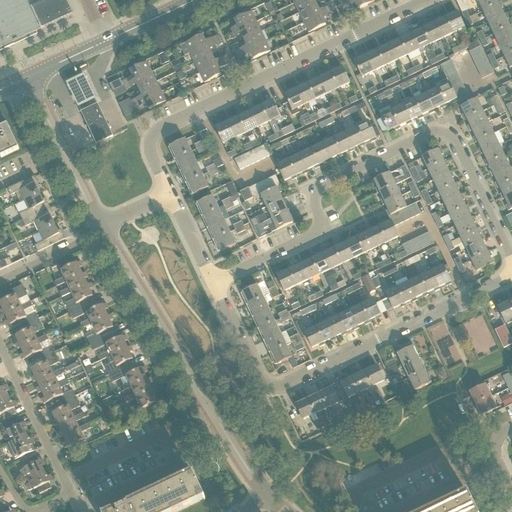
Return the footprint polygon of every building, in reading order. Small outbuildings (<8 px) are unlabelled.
[(0,0),(0,48),(44,28),(73,15),(68,5),(66,0),(0,0)] [(301,0),(295,3),(299,13),(316,5),(313,0),(301,0)] [(344,9),(349,7),(355,4),(358,10),(375,2),(374,0),(352,0),(347,3),(342,5),(344,9)] [(476,0),(477,0),(482,11),(499,3),(497,0),(476,0)] [(501,2),(499,3),(482,11),(488,23),(505,15),(504,15),(502,9),(504,8),(501,2)] [(319,12),(316,5),(299,13),(304,23),(332,9),(331,6),(319,12)] [(309,33),(326,25),(323,19),(332,15),(335,14),(332,9),(304,23),(309,33)] [(237,26),(231,29),(233,33),(256,22),(251,12),(234,20),(237,26)] [(453,34),(465,29),(457,12),(450,15),(450,13),(445,16),(445,18),(453,34)] [(507,14),(504,15),(505,15),(488,23),(493,34),(510,26),(507,20),(509,19),(507,14)] [(434,23),(442,40),(453,34),(445,18),(439,21),(438,19),(433,21),(434,23)] [(235,37),(241,34),(244,40),(261,32),(256,22),(233,33),(235,37)] [(422,27),(430,45),(442,40),(434,23),(428,26),(427,24),(422,27)] [(511,25),(510,26),(493,34),(499,46),(511,39),(511,25)] [(416,29),(410,32),(411,34),(419,50),(430,45),(422,27),(423,29),(417,31),(416,29)] [(247,46),(235,52),(237,56),(266,42),(261,32),(244,40),(247,46)] [(400,39),(408,56),(419,50),(411,34),(405,37),(404,35),(399,37),(400,39)] [(217,36),(212,39),(205,42),(202,36),(186,44),(190,54),(219,40),(217,36)] [(489,45),(486,38),(481,40),(484,47),(489,45)] [(388,43),(389,45),(396,61),(408,56),(400,39),(394,42),(393,40),(388,43)] [(511,39),(499,46),(504,57),(511,53),(511,39)] [(190,54),(193,59),(195,63),(212,55),(209,50),(221,44),(219,40),(190,54)] [(239,60),(244,57),(251,54),(254,60),(270,52),(266,42),(237,56),(239,60)] [(377,50),(385,67),(396,61),(389,45),(382,48),(381,46),(376,48),(377,50)] [(471,54),(473,60),(484,55),(481,49),(471,54)] [(366,55),(366,56),(374,72),(385,67),(377,50),(371,53),(370,51),(365,53),(366,55)] [(444,54),(436,57),(439,62),(446,59),(444,54)] [(212,55),(195,63),(200,73),(228,60),(226,56),(215,61),(212,55)] [(473,60),(476,65),(487,60),(484,55),(473,60)] [(353,59),(362,78),(374,72),(366,56),(360,59),(359,57),(353,59)] [(179,59),(172,63),(177,72),(183,68),(179,59)] [(205,83),(221,75),(219,69),(230,64),(228,60),(200,73),(205,83)] [(441,66),(443,71),(454,66),(452,60),(441,66)] [(476,65),(478,71),(489,65),(487,60),(476,65)] [(133,77),(121,82),(123,86),(151,72),(147,62),(130,70),(133,77)] [(478,71),(481,76),(492,71),(489,65),(478,71)] [(443,71),(446,76),(457,71),(454,66),(443,71)] [(330,73),(338,89),(350,84),(342,67),(335,70),(334,68),(329,70),(331,73),(330,73)] [(429,71),(431,76),(439,72),(436,67),(429,71)] [(448,82),(459,77),(457,71),(446,76),(447,79),(448,82)] [(492,71),(481,76),(483,81),(494,76),(492,71)] [(156,82),(151,72),(123,86),(125,90),(132,87),(137,85),(139,90),(156,82)] [(327,95),(338,89),(330,73),(325,76),(323,73),(318,76),(319,78),(327,95)] [(84,76),(67,84),(79,109),(97,100),(84,76)] [(398,76),(391,79),(393,84),(400,81),(398,76)] [(459,77),(448,82),(451,87),(462,82),(459,77)] [(315,100),(327,95),(319,78),(313,81),(312,79),(307,81),(308,84),(315,100)] [(414,79),(406,82),(408,87),(416,83),(414,79)] [(435,85),(445,105),(452,102),(453,104),(458,101),(456,98),(454,93),(451,87),(448,82),(447,79),(435,85)] [(161,92),(156,82),(139,90),(142,96),(131,102),(130,99),(119,104),(122,110),(133,106),(161,92)] [(462,82),(451,87),(454,93),(465,88),(462,82)] [(304,106),(315,100),(308,84),(301,87),(300,85),(295,87),(296,89),(304,106)] [(446,107),(445,105),(435,85),(435,84),(423,90),(431,106),(433,111),(434,111),(440,108),(441,110),(446,107)] [(376,87),(368,90),(371,95),(378,92),(376,87)] [(465,88),(454,93),(456,98),(467,93),(465,88)] [(298,109),(304,106),(296,89),(290,92),(289,90),(284,93),(292,110),(290,111),(292,116),(299,113),(298,109)] [(384,93),(386,98),(393,94),(391,90),(384,93)] [(435,113),(434,111),(433,111),(431,106),(423,90),(412,95),(422,116),(429,113),(430,115),(435,113)] [(166,102),(161,92),(133,106),(135,110),(146,104),(149,110),(166,102)] [(456,98),(458,101),(459,103),(470,98),(467,93),(456,98)] [(410,102),(403,105),(411,122),(417,119),(418,121),(423,118),(422,116),(412,95),(408,97),(410,102)] [(495,105),(500,102),(497,96),(492,98),(495,105)] [(467,120),(483,111),(477,100),(461,108),(464,114),(462,115),(465,121),(467,120)] [(260,104),(261,106),(269,123),(280,117),(272,101),(266,104),(265,102),(260,104)] [(495,105),(499,112),(504,110),(500,102),(495,105)] [(98,104),(81,112),(96,144),(113,136),(98,104)] [(333,107),(335,112),(342,109),(340,104),(333,107)] [(403,105),(392,110),(400,127),(406,124),(407,126),(412,124),(411,122),(403,105)] [(257,128),(269,123),(261,106),(255,109),(254,107),(249,109),(250,111),(250,112),(257,128)] [(392,110),(380,116),(382,119),(388,131),(388,132),(395,129),(396,131),(401,129),(400,127),(392,110)] [(486,118),(483,111),(467,120),(469,126),(467,127),(470,132),(472,131),(488,123),(492,121),(490,116),(486,118)] [(246,133),(257,128),(250,112),(243,114),(242,112),(237,115),(238,117),(246,133)] [(320,120),(317,115),(310,118),(312,123),(320,120)] [(226,120),(235,139),(246,133),(238,117),(232,120),(231,118),(226,120)] [(382,119),(378,121),(383,133),(388,131),(382,119)] [(223,144),(235,139),(226,120),(227,123),(220,126),(219,124),(214,126),(223,144)] [(364,144),(371,141),(372,143),(377,140),(368,122),(356,127),(364,144)] [(472,131),(475,137),(473,138),(475,143),(478,142),(494,134),(488,123),(472,131)] [(353,149),(359,146),(360,148),(366,146),(364,144),(356,127),(345,133),(353,149)] [(0,156),(1,158),(19,149),(9,129),(2,133),(0,128),(0,156)] [(312,133),(309,129),(302,132),(305,137),(312,133)] [(195,145),(197,149),(206,145),(205,145),(212,142),(207,130),(200,133),(204,141),(195,145)] [(342,154),(348,151),(349,154),(354,151),(353,149),(345,133),(334,138),(342,154)] [(497,141),(494,134),(478,142),(481,148),(478,150),(481,155),(483,153),(499,145),(503,144),(501,139),(497,141)] [(343,157),(342,154),(334,138),(332,135),(327,137),(328,140),(322,143),(330,160),(337,157),(338,159),(343,157)] [(258,139),(251,143),(253,148),(260,144),(258,139)] [(185,140),(170,147),(176,159),(191,152),(185,140)] [(318,166),(319,166),(325,163),(326,165),(332,162),(330,160),(322,143),(311,149),(318,166)] [(197,149),(199,154),(208,150),(206,145),(197,149)] [(262,147),(267,158),(272,155),(267,145),(262,147)] [(486,166),(488,165),(505,157),(499,145),(483,153),(486,160),(484,161),(486,166)] [(261,160),(267,158),(262,147),(256,150),(261,160)] [(307,171),(314,168),(315,170),(320,168),(319,166),(318,166),(311,149),(299,154),(307,171)] [(442,154),(440,149),(422,158),(428,170),(446,161),(444,162),(441,155),(442,154)] [(231,158),(238,155),(236,150),(228,154),(231,158)] [(256,163),(261,160),(256,150),(251,152),(256,163)] [(176,159),(182,171),(197,164),(191,152),(176,159)] [(251,166),(256,163),(251,152),(245,155),(251,166)] [(296,176),(303,173),(304,175),(308,173),(307,171),(299,154),(288,160),(296,176)] [(245,168),(251,166),(245,155),(240,158),(245,168)] [(488,165),(491,171),(489,172),(492,177),(494,176),(510,168),(505,157),(488,165)] [(240,171),(245,168),(240,158),(235,160),(240,171)] [(277,165),(285,182),(291,179),(292,181),(297,178),(296,176),(288,160),(277,165)] [(428,170),(433,181),(449,173),(446,167),(449,166),(446,161),(428,170)] [(188,183),(203,176),(197,164),(182,171),(188,183)] [(206,169),(208,173),(217,169),(215,165),(206,169)] [(208,173),(210,177),(218,173),(220,176),(227,173),(224,166),(217,169),(208,173)] [(401,169),(404,175),(404,176),(409,173),(406,167),(401,169)] [(497,189),(499,188),(511,181),(511,171),(510,168),(494,176),(497,183),(495,184),(497,189)] [(450,173),(449,173),(433,181),(438,192),(457,183),(455,184),(452,178),(454,177),(452,172),(450,173)] [(375,189),(377,194),(380,193),(396,185),(404,181),(411,177),(409,173),(404,176),(404,175),(393,180),(391,174),(390,173),(374,181),(374,182),(377,188),(375,189)] [(419,174),(414,176),(417,183),(422,181),(419,174)] [(40,186),(35,176),(8,189),(11,195),(20,191),(24,201),(40,193),(37,187),(40,186)] [(188,183),(193,195),(208,188),(203,176),(188,183)] [(275,189),(279,187),(281,186),(276,176),(270,178),(275,189)] [(275,189),(270,178),(265,181),(270,192),(275,189)] [(270,192),(265,181),(259,183),(264,194),(270,192)] [(502,200),(505,199),(511,195),(511,181),(499,188),(502,194),(500,195),(502,200)] [(264,194),(259,183),(254,186),(259,197),(261,196),(264,194)] [(460,188),(457,183),(438,192),(444,204),(463,194),(462,194),(460,195),(458,189),(460,188)] [(401,196),(396,185),(380,193),(383,200),(381,201),(383,205),(401,196)] [(259,197),(254,186),(249,189),(254,199),(259,197)] [(264,194),(261,196),(266,207),(283,200),(282,199),(279,193),(281,192),(279,187),(275,189),(270,192),(264,194)] [(253,199),(248,189),(240,193),(245,203),(253,199)] [(425,199),(430,196),(426,190),(421,192),(425,199)] [(43,199),(40,193),(24,201),(29,210),(20,214),(23,221),(50,207),(46,198),(43,199)] [(465,199),(463,194),(444,204),(449,215),(468,206),(466,207),(463,200),(465,199)] [(401,196),(383,205),(383,206),(385,205),(388,210),(386,212),(388,217),(389,216),(394,214),(400,211),(405,209),(407,208),(401,196)] [(430,196),(425,199),(428,206),(433,203),(430,196)] [(198,204),(203,216),(218,209),(213,197),(198,204)] [(222,202),(224,206),(233,202),(231,198),(222,202)] [(283,200),(266,207),(271,219),(288,211),(285,204),(287,203),(284,198),(282,199),(283,200)] [(233,202),(224,206),(226,211),(235,207),(233,202)] [(248,202),(242,205),(246,212),(251,209),(248,202)] [(420,214),(416,204),(410,207),(415,217),(420,214)] [(470,211),(468,206),(449,215),(455,226),(471,218),(468,212),(470,211)] [(55,217),(50,207),(23,221),(25,226),(26,227),(35,223),(39,232),(55,224),(52,218),(55,217)] [(415,217),(410,207),(407,208),(405,209),(410,219),(415,217)] [(218,209),(203,216),(209,228),(224,221),(218,209)] [(410,219),(405,209),(400,211),(404,222),(410,219)] [(272,233),(277,230),(293,222),(290,216),(292,215),(290,210),(288,211),(271,219),(261,224),(259,225),(254,227),(259,239),(266,236),(264,230),(264,229),(269,226),(272,233)] [(404,222),(400,211),(394,214),(399,224),(404,222)] [(435,221),(440,219),(437,212),(432,215),(435,221)] [(399,224),(394,214),(389,216),(394,227),(399,224)] [(471,218),(455,226),(460,237),(479,228),(477,229),(474,223),(476,222),(473,217),(471,218)] [(250,221),(254,227),(259,225),(255,218),(250,221)] [(444,226),(440,219),(435,221),(439,229),(444,226)] [(209,228),(215,240),(230,233),(224,221),(209,228)] [(387,243),(399,237),(391,221),(385,224),(384,222),(378,225),(379,227),(380,226),(387,243)] [(233,226),(236,230),(244,226),(242,222),(233,226)] [(35,246),(38,252),(65,239),(61,229),(58,231),(55,224),(39,232),(44,242),(35,246)] [(244,226),(236,230),(238,234),(246,230),(244,226)] [(368,232),(376,248),(387,243),(380,226),(379,227),(374,229),(372,227),(367,230),(368,232)] [(482,234),(479,228),(460,237),(466,249),(484,240),(482,241),(479,235),(482,234)] [(357,237),(364,254),(376,248),(368,232),(362,235),(361,233),(356,235),(357,238),(357,237)] [(215,240),(221,252),(236,245),(230,233),(215,240)] [(424,235),(429,246),(435,243),(429,233),(424,235)] [(418,238),(424,249),(429,246),(424,235),(418,238)] [(446,244),(451,242),(448,235),(443,238),(446,244)] [(346,243),(353,259),(364,254),(357,237),(357,238),(350,241),(349,238),(345,241),(345,243),(346,243)] [(413,240),(418,251),(424,249),(418,238),(413,240)] [(408,243),(413,254),(418,251),(413,240),(408,243)] [(484,240),(466,249),(471,260),(490,251),(488,252),(484,246),(487,245),(484,240)] [(455,249),(451,242),(446,244),(450,251),(455,249)] [(334,248),(342,265),(353,259),(346,243),(345,243),(339,246),(338,244),(333,246),(334,249),(334,248)] [(405,252),(408,256),(413,254),(408,243),(402,246),(405,252)] [(323,254),(330,270),(342,265),(334,248),(334,249),(328,251),(327,249),(322,251),(323,254)] [(427,251),(430,256),(437,253),(434,248),(427,251)] [(492,256),(490,251),(471,260),(477,272),(493,264),(490,257),(492,256)] [(401,260),(408,256),(405,252),(398,255),(401,260)] [(312,259),(319,275),(330,270),(323,254),(316,257),(315,255),(310,257),(312,259)] [(414,264),(421,261),(418,256),(411,259),(414,264)] [(0,270),(13,264),(10,258),(1,262),(0,260),(0,270)] [(457,267),(462,264),(459,258),(454,260),(457,267)] [(301,265),(308,281),(319,275),(312,259),(305,262),(304,260),(299,262),(300,265),(301,265)] [(384,268),(391,264),(389,259),(382,263),(384,268)] [(414,264),(411,259),(404,263),(407,267),(414,264)] [(70,260),(59,265),(61,271),(64,277),(51,283),(54,288),(57,286),(67,282),(83,275),(83,274),(80,268),(82,267),(81,265),(82,264),(81,262),(78,263),(77,263),(73,265),(70,260)] [(462,264),(457,267),(461,274),(466,271),(462,264)] [(289,270),(297,286),(308,281),(301,265),(300,265),(294,268),(293,266),(287,268),(289,270)] [(431,271),(439,288),(446,285),(447,287),(452,284),(443,266),(431,271)] [(281,271),(276,274),(278,277),(283,288),(285,292),(297,286),(289,270),(282,273),(281,271)] [(360,274),(362,279),(369,275),(367,270),(360,274)] [(382,273),(384,278),(391,275),(389,270),(382,273)] [(440,290),(439,288),(431,271),(420,277),(428,293),(434,290),(436,292),(440,290)] [(62,297),(72,293),(88,285),(85,279),(87,278),(86,275),(87,275),(86,273),(83,274),(83,275),(67,282),(69,288),(60,293),(62,297)] [(369,294),(376,291),(369,276),(363,279),(369,294)] [(278,277),(274,279),(279,290),(283,288),(278,277)] [(429,295),(428,293),(420,277),(408,282),(416,299),(423,295),(424,298),(429,295)] [(272,281),(267,284),(270,291),(275,288),(272,281)] [(337,285),(339,289),(347,286),(344,281),(337,285)] [(405,304),(411,301),(413,303),(417,301),(416,299),(408,282),(397,287),(405,304)] [(65,303),(70,314),(82,309),(79,303),(93,296),(90,290),(93,289),(91,286),(92,286),(91,283),(88,285),(72,293),(75,299),(65,303)] [(353,287),(356,292),(362,289),(359,284),(353,287)] [(5,314),(22,306),(19,300),(28,296),(23,285),(11,291),(14,296),(0,302),(0,303),(3,310),(1,311),(2,313),(1,314),(2,316),(5,314)] [(258,286),(243,293),(248,305),(264,298),(258,286)] [(353,287),(346,291),(348,295),(356,292),(353,287)] [(393,310),(400,306),(401,309),(406,306),(405,304),(397,287),(386,293),(393,310)] [(269,295),(271,300),(280,295),(277,291),(269,295)] [(310,303),(317,300),(315,295),(308,299),(310,303)] [(330,298),(332,303),(339,300),(337,295),(330,298)] [(248,305),(254,317),(269,310),(264,298),(248,305)] [(326,306),(332,303),(330,298),(323,301),(326,306)] [(377,320),(382,318),(373,299),(361,305),(369,321),(376,318),(377,320)] [(24,311),(33,307),(31,302),(22,306),(5,314),(8,320),(6,322),(7,324),(6,324),(7,327),(11,325),(11,326),(25,319),(28,325),(39,320),(36,313),(27,317),(24,311)] [(505,323),(511,319),(511,306),(510,302),(498,308),(505,323)] [(299,303),(291,306),(294,311),(301,308),(299,303)] [(108,306),(106,304),(103,305),(87,313),(90,319),(81,324),(83,329),(92,324),(108,317),(108,316),(105,310),(108,309),(107,307),(108,306)] [(350,310),(358,327),(364,324),(365,326),(370,323),(369,321),(361,305),(350,310)] [(314,306),(307,309),(309,314),(317,311),(314,306)] [(82,309),(70,314),(73,320),(84,314),(82,309)] [(254,317),(260,329),(275,321),(269,310),(254,317)] [(346,332),(347,334),(348,334),(347,332),(353,329),(354,331),(359,329),(358,327),(350,310),(338,316),(346,332)] [(92,324),(95,330),(86,335),(91,345),(102,340),(100,334),(114,328),(111,321),(113,320),(112,318),(113,317),(112,315),(108,316),(108,317),(92,324)] [(280,319),(283,324),(291,320),(289,315),(280,319)] [(346,332),(338,316),(327,321),(335,338),(341,335),(342,337),(347,334),(346,332)] [(21,347),(38,340),(35,333),(44,329),(39,320),(28,325),(30,330),(16,336),(19,343),(16,344),(18,346),(17,347),(18,349),(21,348),(21,347)] [(260,329),(263,335),(265,341),(281,333),(275,321),(260,329)] [(323,343),(324,343),(330,340),(331,342),(336,340),(335,338),(327,321),(315,327),(323,343)] [(503,348),(511,344),(511,340),(505,326),(495,330),(503,348)] [(325,345),(324,343),(323,343),(315,327),(304,332),(312,349),(319,346),(320,348),(325,345)] [(265,341),(267,345),(271,352),(286,345),(281,333),(265,341)] [(49,340),(47,335),(38,340),(21,347),(21,348),(24,354),(22,355),(23,357),(22,358),(23,360),(26,359),(27,359),(41,352),(43,358),(55,352),(52,346),(43,350),(40,344),(49,340)] [(112,356),(128,348),(125,342),(128,341),(127,338),(126,335),(123,337),(106,344),(110,351),(100,355),(103,360),(112,356)] [(292,343),(294,348),(303,344),(300,339),(292,343)] [(105,346),(102,340),(91,345),(94,351),(105,346)] [(271,352),(271,353),(277,365),(292,357),(286,345),(271,352)] [(106,366),(111,377),(122,372),(119,366),(133,359),(130,353),(133,351),(132,349),(133,349),(131,346),(128,348),(112,356),(115,362),(106,366)] [(418,359),(413,347),(397,355),(403,367),(418,359)] [(53,373),(51,367),(60,362),(55,352),(43,358),(46,363),(32,370),(35,376),(32,377),(33,380),(34,383),(37,381),(53,373)] [(424,371),(418,359),(403,367),(408,379),(424,371)] [(297,360),(291,363),(293,368),(299,365),(297,360)] [(396,365),(388,369),(390,373),(398,369),(396,365)] [(91,366),(86,369),(89,376),(94,373),(91,366)] [(377,366),(365,372),(372,387),(384,381),(377,366)] [(122,392),(132,387),(148,380),(148,379),(145,373),(147,372),(146,370),(147,369),(146,367),(143,369),(142,368),(126,376),(129,383),(120,387),(113,390),(115,395),(122,392)] [(65,373),(63,369),(53,373),(37,381),(40,387),(38,388),(39,391),(38,391),(39,393),(42,392),(59,384),(56,378),(65,373)] [(400,374),(398,369),(390,373),(392,378),(400,374)] [(430,384),(424,371),(408,379),(414,391),(430,384)] [(125,377),(122,372),(111,377),(113,383),(125,377)] [(365,372),(353,378),(360,393),(372,387),(365,372)] [(509,389),(511,387),(511,381),(509,374),(503,377),(509,389)] [(127,402),(127,403),(137,398),(153,390),(150,384),(152,383),(151,381),(152,380),(151,378),(148,379),(148,380),(132,387),(134,393),(125,398),(118,402),(119,405),(127,402)] [(353,378),(341,383),(348,398),(360,393),(353,378)] [(42,392),(45,398),(43,399),(44,401),(43,402),(44,404),(47,403),(48,403),(62,396),(64,402),(76,396),(73,390),(64,395),(61,388),(70,384),(68,379),(59,384),(42,392)] [(395,385),(397,390),(406,386),(404,381),(395,385)] [(0,402),(10,398),(5,387),(4,387),(1,382),(0,382),(0,402)] [(470,393),(476,404),(491,397),(485,385),(470,393)] [(339,403),(332,388),(320,393),(327,408),(339,403)] [(140,404),(130,409),(135,419),(147,414),(144,408),(158,402),(155,395),(158,394),(157,391),(156,389),(153,390),(137,398),(140,404)] [(375,392),(379,401),(383,399),(379,390),(375,392)] [(370,394),(374,403),(379,401),(375,392),(370,394)] [(327,408),(320,393),(308,399),(315,414),(327,408)] [(67,407),(53,414),(56,420),(53,422),(55,424),(54,424),(55,427),(58,425),(75,417),(72,411),(81,407),(76,396),(64,402),(67,407)] [(476,404),(481,416),(496,409),(491,397),(476,404)] [(0,415),(2,414),(4,420),(16,414),(14,409),(15,408),(10,398),(0,402),(0,415)] [(358,400),(363,409),(367,406),(363,398),(358,400)] [(296,405),(303,420),(315,414),(308,399),(296,405)] [(58,425),(61,431),(59,432),(60,435),(59,435),(60,438),(63,436),(80,428),(77,422),(86,417),(84,413),(75,417),(58,425)] [(21,424),(19,419),(7,425),(9,430),(6,432),(3,434),(6,441),(9,439),(11,442),(27,435),(22,424),(21,424)] [(322,429),(327,427),(323,419),(319,422),(322,429)] [(80,428),(63,436),(66,442),(64,443),(65,446),(64,446),(65,449),(69,447),(73,445),(76,450),(88,445),(85,440),(85,439),(82,433),(91,428),(89,423),(80,428)] [(11,442),(7,444),(15,460),(34,451),(31,446),(32,445),(27,435),(11,442)] [(24,469),(20,471),(23,478),(27,476),(29,479),(45,472),(40,461),(39,462),(36,456),(24,462),(27,467),(24,469)] [(27,485),(30,491),(34,490),(37,489),(39,494),(52,488),(49,483),(50,482),(45,472),(29,479),(30,483),(27,485)] [(110,511),(179,511),(205,500),(192,473),(110,511)] [(476,511),(467,493),(426,511),(476,511)]
